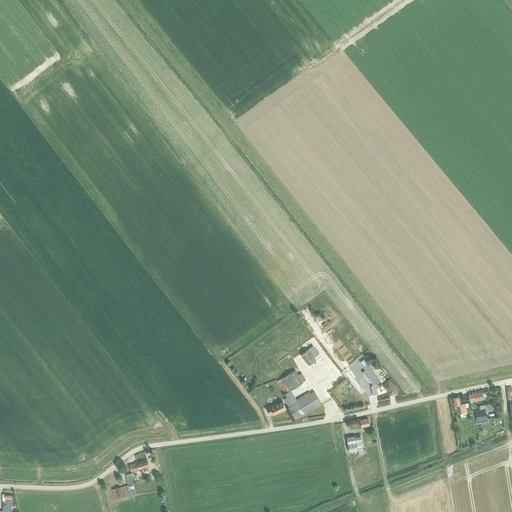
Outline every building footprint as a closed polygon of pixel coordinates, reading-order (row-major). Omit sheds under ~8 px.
[(339,337),(328,346),(350,373),(355,369),(354,368),(358,364),(356,361),(352,365),(349,362),(355,358),(339,337)] [(313,345),(301,354),(309,365),(321,356),(313,345)] [(316,369),(320,366),(318,363),(311,368),(317,377),(323,373),(321,369),(318,371),(316,369)] [(365,370),(362,372),(366,377),(367,376),(373,385),(371,386),(375,401),(382,399),(381,393),(378,393),(376,387),(383,384),(380,381),(381,381),(367,363),(362,366),(365,370)] [(295,370),(277,381),(283,390),(286,388),(288,391),(303,382),(302,381),(306,379),(302,372),(298,374),(295,370)] [(389,379),(383,386),(388,391),(389,395),(398,393),(397,387),(389,379)] [(287,397),(284,398),(289,406),(288,407),(296,419),(322,404),(314,391),(310,393),(309,391),(296,399),(291,390),(285,394),(287,397)] [(482,392),(469,395),(470,402),(484,399),(482,392)] [(459,397),(453,398),(454,406),(458,405),(459,414),(467,412),(465,403),(461,404),(459,397)] [(274,403),(266,407),(270,416),(282,411),(286,409),(282,400),(275,404),(274,403)] [(480,409),(474,410),(477,423),(488,421),(485,405),(479,406),(480,409)] [(368,418),(360,420),(361,427),(365,426),(366,430),(371,429),(368,418)] [(355,435),(346,437),(349,452),(358,450),(359,454),(364,453),(360,435),(355,436),(355,435)] [(147,467),(147,470),(148,471),(150,470),(147,460),(130,465),(132,472),(143,468),(147,467)] [(126,486),(128,496),(135,494),(131,473),(125,474),(128,485),(126,486)] [(128,496),(126,486),(112,489),(115,500),(128,496)] [(0,510),(0,511),(11,511),(13,494),(3,494),(2,510),(0,510)]
